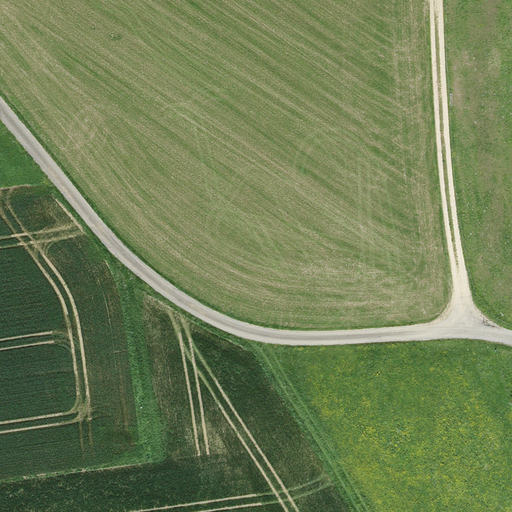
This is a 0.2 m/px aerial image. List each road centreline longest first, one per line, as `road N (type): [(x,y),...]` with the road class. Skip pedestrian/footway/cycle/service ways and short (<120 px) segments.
road 1 (track): [(438,0),(443,148),(468,329)]
road 2 (track): [(265,336),(272,367),(366,511)]
road 3 (track): [(125,256),(166,450)]
